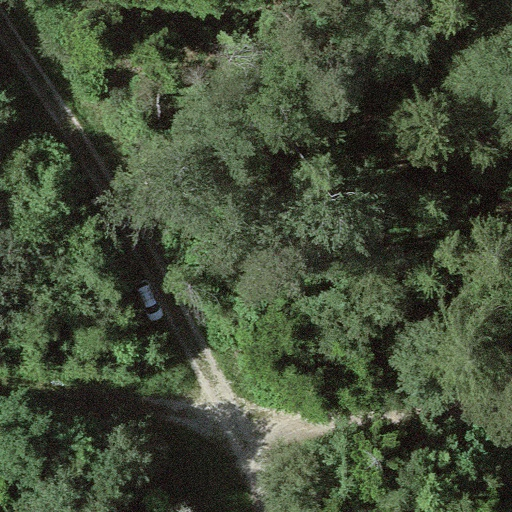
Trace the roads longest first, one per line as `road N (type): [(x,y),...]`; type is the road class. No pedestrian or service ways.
road 1 (track): [(287,511),(0,37)]
road 2 (track): [(0,390),(235,423),(511,398)]
